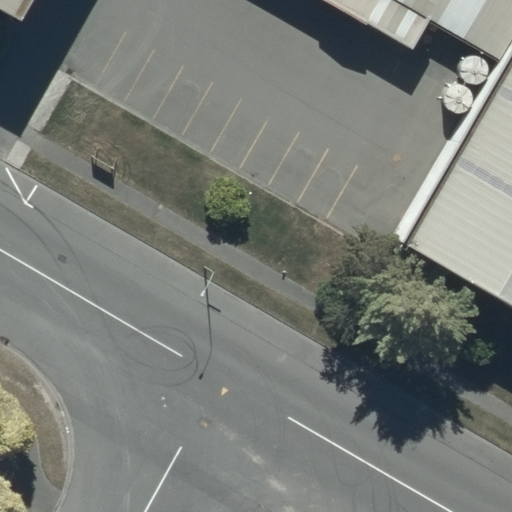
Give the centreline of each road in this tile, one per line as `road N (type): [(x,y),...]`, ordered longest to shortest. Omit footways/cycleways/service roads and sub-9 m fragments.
road 1 (unclassified): [(0,266),(218,395)]
road 2 (unclassified): [(218,395),(436,511)]
road 3 (unclassified): [(154,511),(218,395)]
